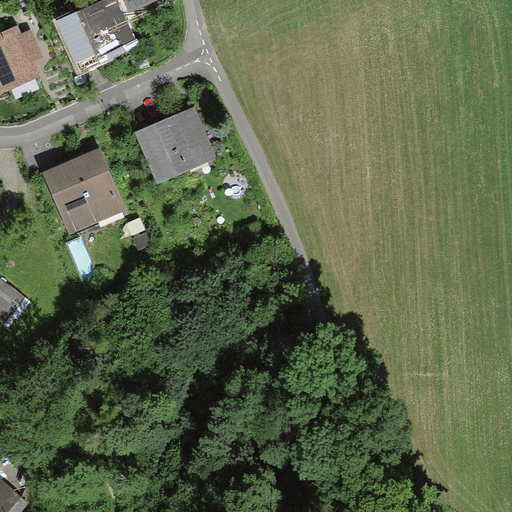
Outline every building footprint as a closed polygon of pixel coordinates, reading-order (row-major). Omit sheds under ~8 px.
[(116,0),(112,0),(58,25),(82,77),(140,50),(125,19),(116,0)] [(124,0),(130,14),(158,0),(124,0)] [(16,28),(0,36),(0,99),(41,79),(34,64),(44,59),(31,33),(21,38),(16,28)] [(203,129),(194,104),(136,127),(155,177),(213,154),(203,129)] [(99,145),(44,166),(68,228),(123,206),(99,145)] [(0,277),(0,316),(9,323),(27,297),(0,277)] [(23,511),(28,506),(0,484),(0,511),(23,511)]
